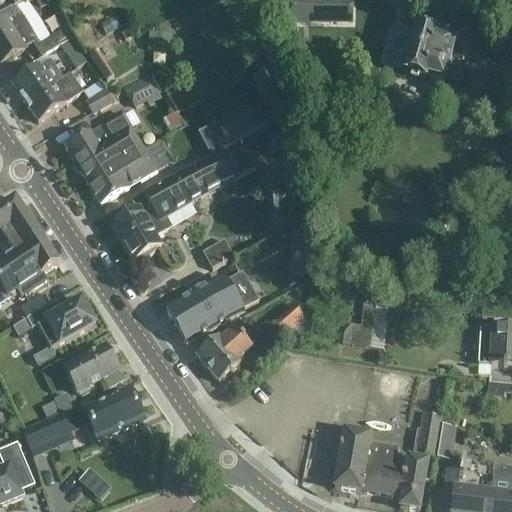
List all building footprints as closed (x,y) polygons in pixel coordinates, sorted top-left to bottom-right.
[(288,3),(288,23),(348,23),(348,3),(288,3)] [(8,23),(6,21),(0,24),(0,68),(26,53),(25,50),(38,42),(21,15),(8,23)] [(444,85),(445,86),(462,28),(443,22),(438,40),(418,34),(411,58),(402,55),(397,72),(406,74),(406,76),(426,82),(426,80),(432,82),(432,84),(432,87),(441,90),(443,87),(444,85)] [(65,29),(40,45),(46,55),(61,46),(72,39),(65,29)] [(129,29),(121,33),(125,41),(133,37),(129,29)] [(148,34),(146,52),(168,55),(170,37),(148,34)] [(72,39),(61,46),(76,70),(87,64),(72,39)] [(90,58),(107,83),(115,77),(98,52),(90,58)] [(52,88),(63,81),(50,62),(13,87),(26,107),(53,89),(52,88)] [(271,68),(255,75),(265,97),(281,90),(271,68)] [(66,107),(83,94),(70,76),(63,81),(52,88),(53,89),(26,107),(40,127),(67,109),(66,107)] [(148,76),(123,90),(134,110),(160,96),(148,76)] [(113,103),(106,92),(86,106),(93,116),(113,103)] [(257,104),(216,127),(228,147),(267,124),(276,120),(270,110),(262,115),(257,104)] [(183,127),(176,115),(162,124),(169,135),(183,127)] [(83,179),(87,186),(145,152),(123,116),(100,130),(101,131),(91,137),(90,136),(66,151),(75,166),(73,171),(77,178),(83,179)] [(172,232),(166,221),(262,167),(246,138),(132,204),(137,214),(113,229),(135,267),(162,251),(156,241),(172,232)] [(456,148),(434,147),(434,173),(455,174),(456,148)] [(158,175),(145,152),(87,186),(93,195),(92,201),(96,208),(101,209),(102,210),(158,175)] [(59,267),(16,202),(0,212),(0,309),(8,304),(6,301),(9,299),(10,300),(20,293),(24,299),(48,283),(44,277),(59,267)] [(199,253),(208,271),(229,261),(221,243),(199,253)] [(295,273),(290,274),(292,281),(297,280),(321,275),(314,246),(298,250),(300,258),(292,260),(295,273)] [(223,283),(168,314),(187,348),(241,318),(243,317),(241,314),(258,304),(243,276),(242,276),(225,286),(223,283)] [(26,321),(48,309),(42,298),(20,310),(26,321)] [(48,309),(26,321),(32,332),(37,329),(50,351),(57,347),(58,349),(93,331),(95,330),(96,329),(82,303),(62,314),(57,305),(52,308),(48,309)] [(293,308),(272,327),(283,340),(290,347),(311,329),(304,322),(304,321),(293,308)] [(360,328),(358,349),(383,353),(388,311),(362,308),(360,328)] [(32,332),(26,321),(13,330),(18,339),(32,332)] [(511,332),(480,331),(478,368),(479,368),(491,369),(491,370),(490,379),(489,386),(511,389),(511,332)] [(223,344),(221,341),(197,361),(219,387),(243,367),(240,364),(253,353),(236,333),(223,344)] [(106,350),(64,373),(77,396),(79,395),(82,400),(92,394),(90,389),(103,382),(119,374),(106,350)] [(282,376),(239,413),(254,431),(253,431),(255,433),(256,432),(262,440),(261,441),(263,442),(264,442),(279,460),(285,454),(331,486),(329,495),(364,501),(366,489),(380,491),(377,508),(398,511),(408,511),(421,445),(334,429),(292,380),(288,384),(282,376)] [(84,408),(60,419),(69,438),(91,428),(92,429),(97,441),(98,444),(142,424),(129,394),(86,413),(84,408)] [(66,398),(54,403),(55,407),(60,417),(60,418),(72,412),(66,398)] [(55,407),(44,413),(48,422),(60,417),(55,407)] [(60,419),(22,435),(31,455),(69,439),(69,438),(60,419)] [(0,460),(4,470),(0,471),(0,507),(22,498),(14,478),(28,472),(17,447),(0,454),(0,460)] [(473,477),(475,466),(462,465),(460,476),(446,474),(441,511),(469,511),(472,495),(473,477)] [(494,469),(475,466),(473,477),(472,495),(469,511),(511,511),(511,470),(494,468),(494,469)] [(62,491),(77,494),(81,472),(66,470),(62,491)]
